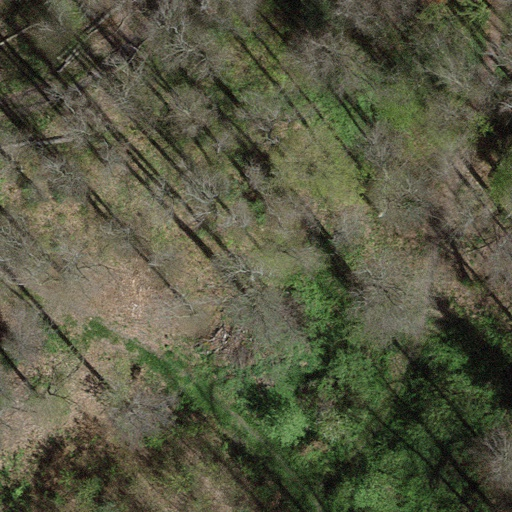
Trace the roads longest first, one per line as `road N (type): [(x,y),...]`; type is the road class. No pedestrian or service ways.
road 1 (track): [(0,269),(188,374),(302,492)]
road 2 (track): [(0,105),(51,91),(129,34),(153,0)]
